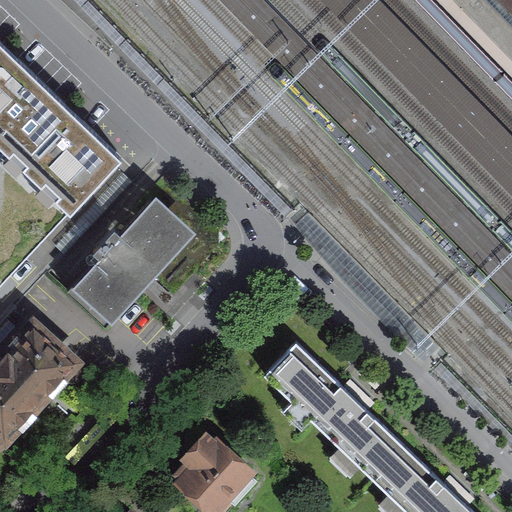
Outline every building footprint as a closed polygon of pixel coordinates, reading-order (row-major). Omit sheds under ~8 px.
[(289,206),(87,0),(72,0),(282,213),(289,206)] [(511,251),(416,153),(266,0),(219,0),(387,174),(503,293),(506,296),(511,301),(511,251)] [(0,40),(0,143),(7,150),(58,96),(0,40)] [(58,96),(7,150),(70,211),(121,157),(58,96)] [(188,234),(150,198),(113,238),(108,233),(93,249),(98,254),(66,289),(105,325),(188,234)] [(304,217),(294,226),(319,254),(353,291),(387,327),(424,362),(435,350),(440,346),(395,300),(309,212),(304,217)] [(33,323),(0,359),(0,361),(39,397),(75,359),(33,323)] [(405,445),(296,340),(264,373),(373,478),(405,445)] [(0,429),(4,433),(5,434),(39,397),(0,361),(0,429)] [(511,435),(441,363),(434,370),(511,449),(511,435)] [(196,465),(182,480),(213,508),(248,470),(217,442),(215,444),(206,436),(187,457),(196,465)] [(475,511),(405,445),(373,478),(408,511),(475,511)]
